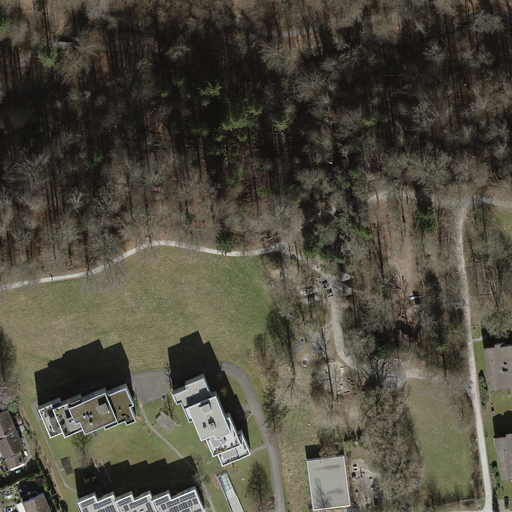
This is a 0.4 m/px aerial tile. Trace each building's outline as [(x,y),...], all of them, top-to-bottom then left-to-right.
[(357,291),(350,265),(338,268),(345,294),(357,291)] [(511,343),(503,344),(503,342),(494,343),(494,346),(484,347),(487,376),(496,375),(497,384),(511,381),(511,343)] [(210,392),(202,373),(183,381),(185,384),(175,388),(184,409),(188,407),(196,426),(200,424),(224,414),(214,390),(210,392)] [(105,387),(82,397),(92,421),(93,425),(111,417),(113,421),(134,413),(130,402),(133,401),(126,383),(107,391),(105,387)] [(92,421),(82,397),(80,393),(61,401),(60,397),(38,406),(50,434),(70,425),(72,430),(92,421)] [(0,433),(15,427),(7,408),(2,410),(1,407),(0,407),(0,433)] [(228,413),(224,414),(200,424),(208,444),(212,442),(221,462),(249,450),(240,429),(236,430),(228,413)] [(15,427),(0,433),(0,446),(3,454),(9,468),(24,461),(18,448),(24,446),(15,427)] [(511,432),(506,434),(506,436),(495,438),(499,467),(507,466),(508,475),(511,474),(511,432)] [(344,454),(307,459),(312,503),(328,501),(329,507),(350,504),(344,454)] [(166,489),(151,496),(157,511),(197,511),(203,510),(193,486),(169,496),(166,489)] [(27,493),(21,496),(27,511),(45,511),(51,510),(43,492),(38,494),(37,491),(33,493),(32,489),(27,491),(27,493)] [(157,511),(151,496),(148,490),(133,497),(130,490),(114,497),(119,511),(157,511)] [(119,511),(114,497),(111,491),(95,498),(93,492),(77,499),(82,511),(119,511)]
